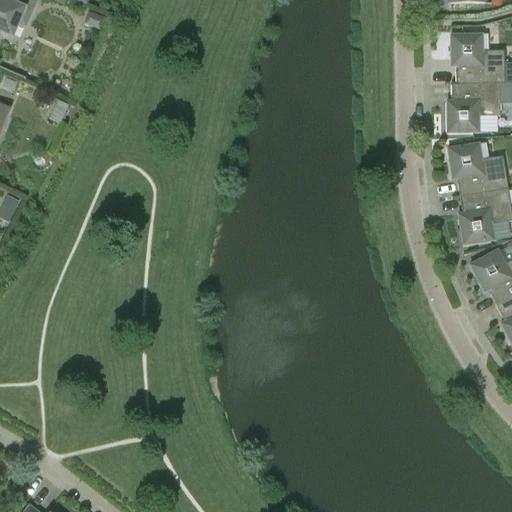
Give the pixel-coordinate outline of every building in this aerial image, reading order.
[(34,0),(0,0),(0,1),(0,0),(0,31),(10,36),(21,11),(28,14),(34,0)] [(82,24),(100,31),(105,17),(87,10),(82,24)] [(455,85),(450,85),(450,86),(511,85),(511,64),(503,65),(503,52),(482,52),(481,36),(449,36),(450,68),(455,68),(455,85)] [(446,135),(478,134),(478,118),(499,118),(499,106),(511,105),(511,85),(450,86),(450,103),(445,103),(446,135)] [(59,125),(68,106),(57,102),(49,120),(59,125)] [(0,132),(9,110),(0,106),(0,132)] [(459,198),(507,190),(502,158),(480,161),(478,145),(446,150),(451,181),(456,181),(459,198)] [(511,221),(507,190),(459,198),(461,215),(457,215),(462,247),(493,242),(491,226),(511,222),(511,221)] [(7,197),(1,209),(12,215),(18,203),(7,197)] [(495,307),(511,298),(511,261),(504,266),(497,251),(468,266),(483,295),(487,292),(495,307)] [(511,298),(495,307),(503,323),(499,325),(511,349),(511,298)]
